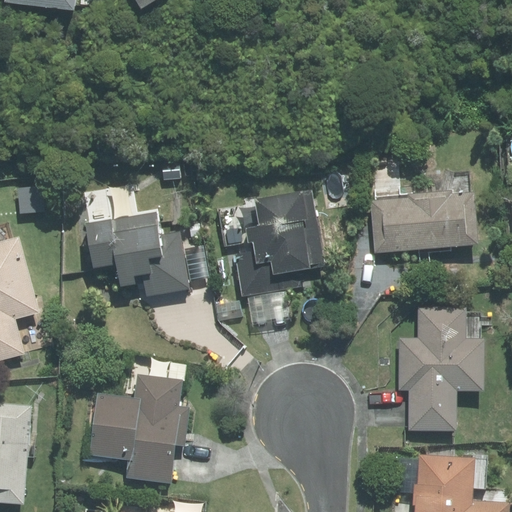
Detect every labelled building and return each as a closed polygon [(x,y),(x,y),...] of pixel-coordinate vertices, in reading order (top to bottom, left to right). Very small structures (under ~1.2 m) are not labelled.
[(6,0),(6,6),(75,14),(76,0),(6,0)] [(135,0),(144,14),(165,0),(135,0)] [(298,271),(324,266),(310,191),(254,201),(258,227),(245,230),(247,246),(252,245),(253,252),(234,256),(241,297),(300,286),(298,271)] [(453,196),(453,192),(409,196),(409,200),(371,203),(376,256),(480,248),(476,194),(453,196)] [(191,291),(182,233),(162,236),(159,215),(88,226),(95,272),(118,268),(121,289),(145,286),(147,297),(191,291)] [(0,360),(26,353),(17,321),(42,314),(21,238),(0,243),(0,360)] [(410,433),(458,434),(459,394),(486,394),(487,343),(468,343),(468,311),(420,310),(420,340),(401,339),(400,393),(410,393),(410,433)] [(97,394),(90,455),(128,460),(126,479),(172,484),(176,446),(185,447),(190,407),(179,406),(182,381),(137,375),(134,398),(97,394)] [(32,407),(0,404),(0,505),(25,507),(32,407)] [(472,511),(476,461),(419,458),(416,511),(472,511)]
